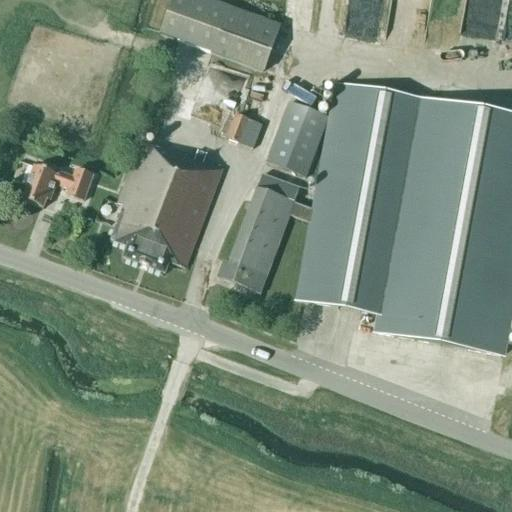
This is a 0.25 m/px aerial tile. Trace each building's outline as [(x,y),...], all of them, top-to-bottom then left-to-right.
[(263,74),(279,28),(201,0),(172,0),(160,37),(263,74)] [(349,0),(346,30),(378,35),(382,0),(349,0)] [(314,197),(309,226),(295,303),(378,318),(375,336),(504,359),(511,315),(511,118),(335,87),(314,197)] [(266,165),(305,180),(328,121),(288,106),(266,165)] [(226,141),(252,151),(262,128),(235,117),(226,141)] [(166,156),(141,146),(118,207),(123,209),(110,243),(127,249),(122,261),(164,276),(168,265),(184,271),(221,173),(202,166),(206,157),(197,153),(194,163),(167,153),(166,156)] [(51,198),(55,187),(68,192),(66,198),(84,204),(93,179),(75,173),(73,180),(59,175),(58,178),(34,169),(21,203),(43,211),(48,197),(51,198)] [(309,226),(314,197),(299,191),(262,177),(228,265),(223,263),(217,280),(259,296),(266,280),(289,218),(309,226)]
